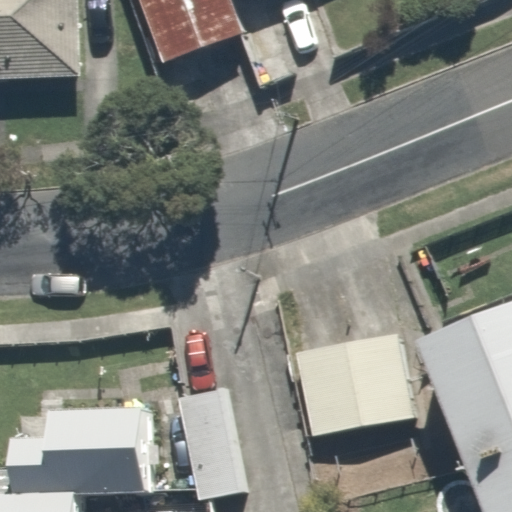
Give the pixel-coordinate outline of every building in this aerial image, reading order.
[(0,0),(0,75),(98,69),(93,0),(0,0)] [(153,0),(179,71),(271,37),(261,10),(286,0),(153,0)] [(511,511),(511,328),(443,354),(500,511),(511,511)] [(410,334),(307,349),(320,438),(423,423),(410,334)] [(236,388),(192,394),(205,496),(250,491),(236,388)] [(24,500),(185,504),(187,419),(26,415),(24,500)] [(106,511),(107,506),(0,503),(0,511),(106,511)]
